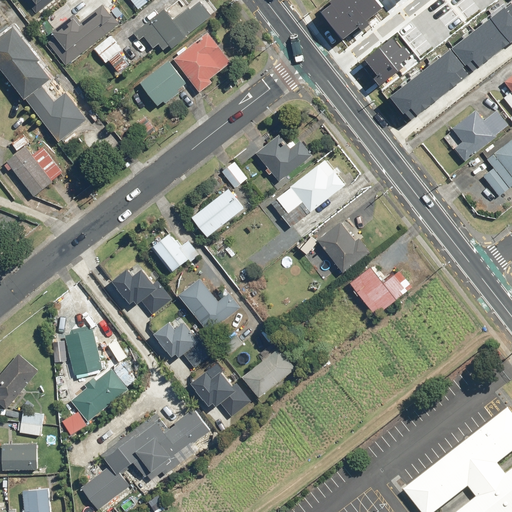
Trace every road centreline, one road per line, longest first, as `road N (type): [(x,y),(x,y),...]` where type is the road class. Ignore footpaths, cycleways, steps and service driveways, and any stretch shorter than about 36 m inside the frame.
road 1 (tertiary): [(0,297),(310,58)]
road 2 (track): [(255,511),(511,315)]
road 3 (tertiary): [(310,58),(477,273)]
